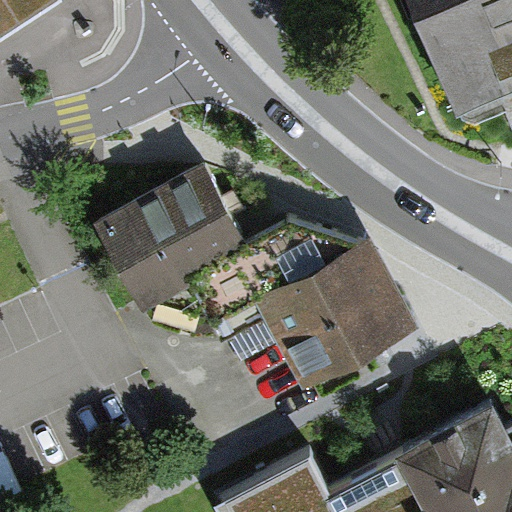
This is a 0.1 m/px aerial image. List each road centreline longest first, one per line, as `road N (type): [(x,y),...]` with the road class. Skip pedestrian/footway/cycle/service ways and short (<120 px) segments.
road 1 (secondary): [(234,33),(379,169),(511,252)]
road 2 (residential): [(0,139),(134,98),(234,33)]
